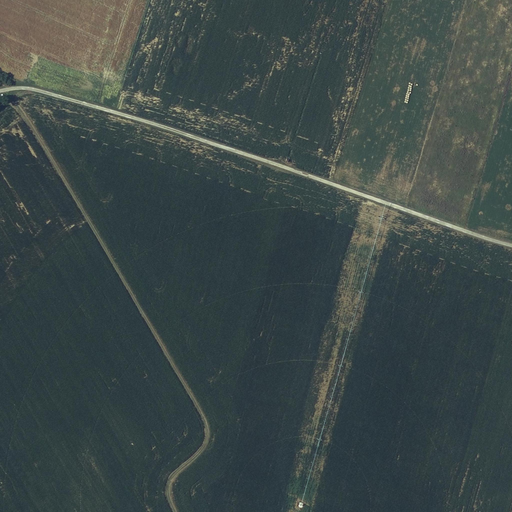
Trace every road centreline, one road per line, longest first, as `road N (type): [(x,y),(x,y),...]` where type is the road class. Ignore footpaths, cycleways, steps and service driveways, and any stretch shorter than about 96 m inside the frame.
road 1 (residential): [(511,242),(29,85),(0,91)]
road 2 (track): [(7,87),(207,430),(205,444),(167,481),(174,511)]
